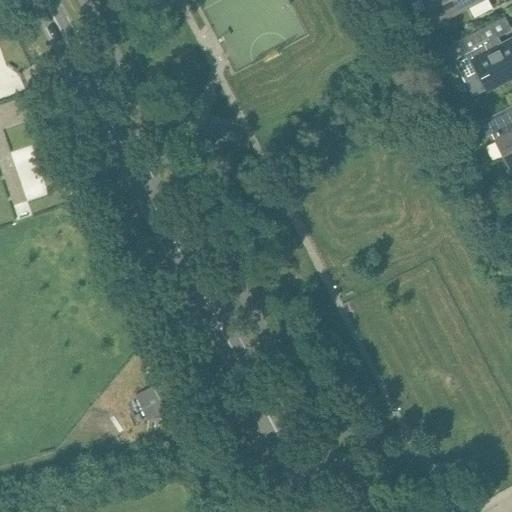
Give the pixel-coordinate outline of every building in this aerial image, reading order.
[(422,0),(435,25),(481,0),(422,0)] [(444,49),(430,56),(437,69),(455,60),(474,97),(511,77),(511,40),(494,50),(489,41),(482,45),(475,32),(444,49)] [(431,73),(437,69),(430,56),(424,59),(431,73)] [(511,121),(507,124),(500,112),(466,129),(474,144),(492,134),(510,170),(511,169),(511,121)] [(178,405),(164,381),(134,397),(147,421),(178,405)]
